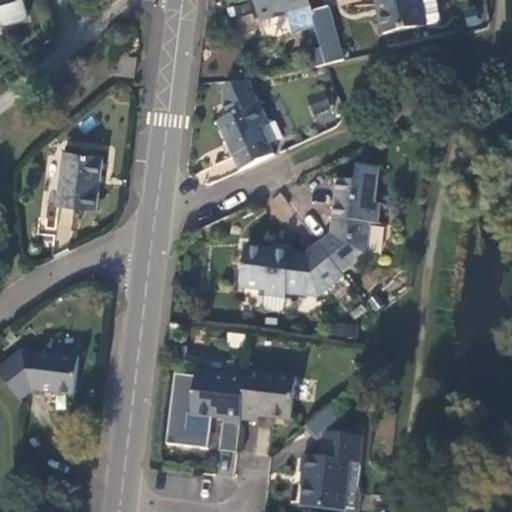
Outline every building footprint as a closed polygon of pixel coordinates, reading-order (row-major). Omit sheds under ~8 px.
[(286,26),(310,19),(307,10),(303,0),(252,0),(258,18),(282,11),(286,26)] [(373,0),(379,29),(421,22),(416,0),(373,0)] [(416,0),(421,22),(430,20),(435,14),(432,0),(416,0)] [(318,47),(322,63),(342,58),(325,4),(307,10),(310,19),(318,47)] [(306,50),(310,66),(322,63),(318,47),(306,50)] [(130,52),(114,51),(113,68),(128,70),(130,52)] [(223,140),(235,167),(270,151),(257,123),(262,121),(241,75),(225,81),(224,96),(231,115),(219,120),(223,129),(228,139),(223,140)] [(322,90),(305,99),(320,127),(337,117),(322,90)] [(100,151),(60,146),(54,198),(94,203),(98,167),(100,151)] [(330,237),(319,246),(321,248),(339,270),(363,250),(366,227),(372,225),(374,205),(370,205),(373,170),(354,168),(352,187),(336,185),(330,237)] [(311,293),(339,270),(321,248),(306,260),(245,253),(242,286),(259,287),(258,291),(280,294),(280,290),(311,293)] [(22,348),(0,362),(0,373),(15,396),(23,389),(47,391),(47,387),(69,389),(71,369),(74,348),(51,346),(51,351),(22,348)] [(222,420),(237,422),(238,414),(244,373),(195,367),(190,410),(223,414),(222,420)] [(292,373),(244,367),(244,373),(238,414),(255,416),(256,411),(287,415),(292,373)] [(312,443),(318,443),(319,427),(327,425),(316,411),(298,425),(312,443)] [(300,499),(340,503),(345,457),(354,458),(357,435),(351,420),(331,419),(327,425),(319,427),(318,443),(316,454),(300,452),(299,468),(303,468),(300,499)] [(358,458),(354,458),(345,457),(340,503),(354,504),(358,458)]
